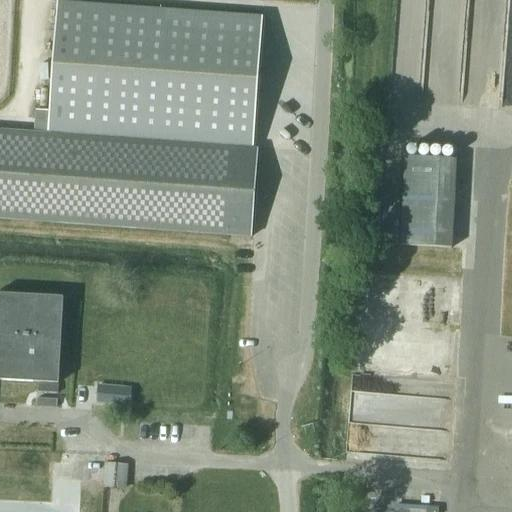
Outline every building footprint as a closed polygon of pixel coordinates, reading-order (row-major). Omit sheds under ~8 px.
[(48,119),(35,118),(34,132),(0,129),(0,217),(249,236),(256,148),(252,147),(262,16),(56,1),(48,119)] [(404,159),(399,247),(450,250),(454,161),(404,159)] [(0,379),(57,382),(57,381),(60,312),(61,312),(62,296),(0,292),(0,379)] [(389,342),(369,343),(371,363),(391,362),(389,342)] [(410,398),(411,387),(354,382),(350,423),(440,430),(443,401),(410,398)] [(98,386),(97,402),(129,405),(131,389),(98,386)] [(105,465),(104,490),(129,491),(129,466),(105,465)]
